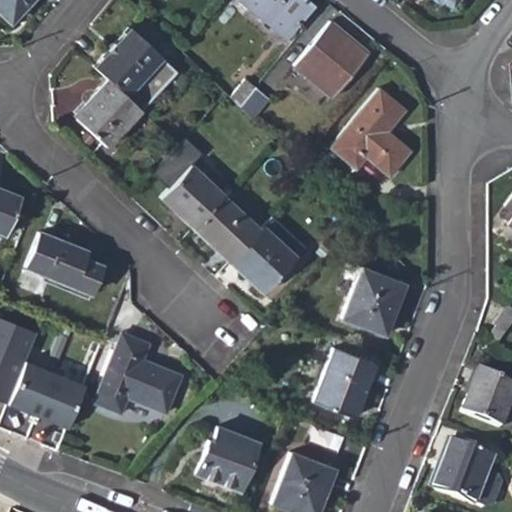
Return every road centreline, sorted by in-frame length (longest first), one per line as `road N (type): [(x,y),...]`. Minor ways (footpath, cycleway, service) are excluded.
road 1 (residential): [(371,511),(450,303),(461,85)]
road 2 (residential): [(206,302),(0,109)]
road 3 (residential): [(461,85),(358,0)]
road 4 (residential): [(84,0),(0,103)]
